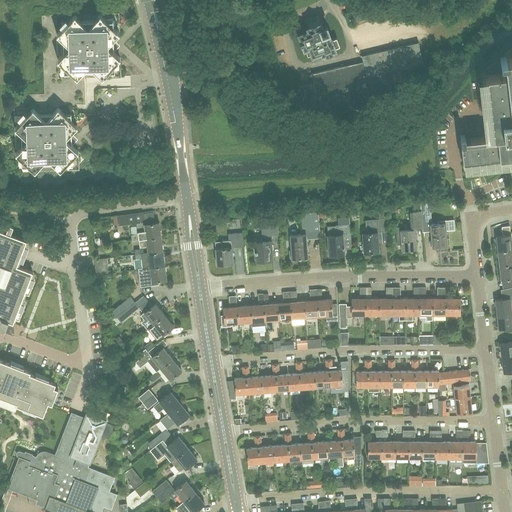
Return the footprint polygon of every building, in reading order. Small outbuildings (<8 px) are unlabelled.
[(369,5),(358,8),(362,20),(373,16),(369,5)] [(75,15),(42,16),(44,94),(70,94),(71,105),(77,104),(85,104),(84,78),(102,77),(108,77),(121,76),(120,58),(117,55),(114,52),(114,48),(113,39),(115,37),(119,32),(119,13),(100,14),(75,15)] [(323,27),(321,23),(320,18),(319,19),(318,15),(305,20),(306,23),(305,24),(308,31),(298,34),(304,50),(305,49),(308,57),(321,52),(322,55),(335,50),(334,48),(339,46),(336,37),(331,39),(331,37),(330,38),(328,33),(329,33),(326,26),(323,27)] [(363,62),(353,64),(312,74),(314,84),(300,87),(305,110),(320,107),(322,117),(391,101),(385,73),(423,65),(418,42),(361,55),(363,62)] [(464,135),(460,135),(460,138),(461,140),(463,164),(509,159),(509,158),(511,157),(511,56),(500,58),(501,62),(504,62),(506,72),(484,75),(490,135),(492,135),(492,136),(486,137),(465,139),(464,135)] [(44,94),(14,95),(15,128),(16,154),(16,173),(35,172),(60,171),(79,170),(79,164),(78,151),(75,148),(72,145),(72,138),(72,133),(74,130),(77,126),(90,113),(77,113),(77,104),(71,105),(70,94),(44,94)] [(429,204),(421,205),(421,210),(422,227),(428,227),(427,215),(430,215),(429,204)] [(386,232),(384,206),(378,207),(379,219),(366,220),(367,233),(363,233),(365,253),(378,252),(377,233),(386,232)] [(415,229),(422,228),(422,227),(421,210),(412,211),(412,212),(413,212),(414,229),(400,230),(400,227),(397,228),(398,242),(402,241),(402,249),(416,248),(415,229)] [(138,239),(161,236),(159,222),(144,224),(143,212),(116,215),(118,225),(132,223),(132,226),(137,226),(138,239)] [(306,237),(320,236),(318,213),(300,214),(301,231),(301,234),(290,235),(291,251),(289,251),(290,261),(300,260),(300,258),(307,258),(306,237)] [(271,235),(279,235),(277,216),(269,217),(270,228),(261,229),(262,241),(255,242),(257,261),(272,260),(271,235)] [(431,224),(430,224),(431,231),(431,239),(432,245),(432,247),(448,246),(447,245),(449,244),(449,239),(447,239),(446,230),(454,230),(453,220),(444,221),(445,223),(438,224),(431,224)] [(343,236),(350,236),(350,224),(335,225),(336,234),(327,235),(329,256),(344,254),(343,236)] [(0,329),(9,333),(13,324),(13,323),(15,318),(21,302),(25,293),(30,277),(33,272),(31,271),(27,270),(22,268),(17,266),(18,261),(20,256),(24,246),(26,240),(10,234),(13,227),(9,225),(6,233),(0,230),(0,329)] [(497,251),(511,248),(511,247),(509,226),(502,227),(503,236),(496,236),(497,251)] [(229,241),(222,241),(223,247),(215,247),(217,265),(219,265),(219,266),(225,265),(225,264),(232,264),(233,264),(233,262),(235,262),(234,259),(232,259),(231,247),(243,246),(242,233),(228,234),(229,241)] [(148,253),(163,251),(161,236),(138,239),(140,248),(147,247),(148,253)] [(511,248),(497,251),(499,265),(511,263),(511,248)] [(143,268),(165,265),(163,251),(148,253),(143,254),(143,253),(135,254),(136,259),(142,258),(143,268)] [(109,273),(107,258),(95,260),(96,274),(109,273)] [(511,263),(499,265),(501,280),(507,279),(508,288),(511,286),(511,263)] [(159,284),(158,281),(167,280),(165,265),(143,268),(138,269),(140,287),(159,284)] [(345,338),(346,326),(353,326),(353,315),(366,315),(366,287),(360,287),(360,298),(352,298),(352,306),(346,306),(346,304),(339,304),(341,338),(345,338)] [(366,287),(366,315),(379,315),(379,298),(371,298),(371,287),(366,287)] [(379,298),(379,315),(393,315),(393,298),(392,298),(392,287),(386,287),(386,298),(379,298)] [(406,298),(406,321),(413,321),(413,315),(420,315),(419,287),(413,287),(413,298),(406,298)] [(420,315),(426,315),(426,320),(432,320),(432,315),(433,315),(433,298),(426,298),(426,287),(419,287),(420,315)] [(433,298),(433,315),(447,315),(447,298),(446,298),(446,287),(437,287),(437,296),(442,296),(442,298),(433,298)] [(312,300),(304,301),(305,317),(319,316),(316,289),(310,289),(310,298),(312,298),(312,300)] [(319,316),(326,316),(326,322),(337,321),(336,306),(331,307),(331,298),(330,298),(330,299),(322,299),(321,289),(316,289),(319,316)] [(279,320),(292,319),(290,291),(283,292),(284,301),(285,300),(285,302),(277,303),(279,320)] [(296,291),(290,291),(292,319),(305,317),(304,301),(296,301),(295,300),(297,299),(296,291)] [(250,305),(252,322),(252,327),(265,326),(265,321),(263,294),(263,293),(258,294),(259,304),(250,305)] [(279,320),(277,303),(269,304),(268,294),(263,294),(265,321),(279,320)] [(231,326),(231,323),(238,323),(237,306),(236,295),(229,296),(230,304),(232,304),(232,307),(224,307),(223,307),(224,315),(221,315),(222,327),(231,326)] [(116,317),(135,302),(130,296),(111,312),(116,317)] [(147,329),(149,328),(165,315),(156,303),(152,306),(143,296),(136,302),(135,302),(116,317),(120,322),(141,306),(146,312),(141,315),(145,320),(142,322),(147,329)] [(393,298),(393,315),(399,315),(399,321),(406,321),(406,298),(393,298)] [(447,298),(447,315),(460,315),(460,298),(447,298)] [(497,314),(511,312),(510,298),(495,300),(497,314)] [(237,306),(238,323),(252,322),(250,305),(237,306)] [(511,317),(511,312),(497,314),(498,329),(511,327),(511,317)] [(165,315),(149,328),(158,339),(162,335),(174,326),(165,315)] [(433,344),(433,336),(419,336),(419,345),(433,344)] [(310,340),(299,340),(300,350),(311,349),(310,340)] [(155,346),(151,341),(144,346),(148,351),(155,346)] [(501,358),(511,356),(511,341),(500,343),(501,358)] [(162,349),(158,344),(136,362),(140,367),(147,361),(156,372),(157,371),(161,368),(173,359),(163,348),(162,349)] [(193,367),(203,364),(201,356),(190,358),(193,367)] [(511,356),(501,358),(503,372),(511,371),(511,356)] [(0,396),(16,403),(16,405),(17,405),(23,408),(23,409),(35,414),(36,413),(43,415),(48,403),(52,404),(58,388),(54,387),(56,383),(48,380),(49,379),(36,374),(36,375),(30,373),(31,371),(23,368),(24,367),(11,362),(11,364),(0,359),(0,396)] [(182,370),(173,359),(161,368),(170,379),(182,370)] [(316,388),(331,386),(329,359),(325,360),(326,371),(314,372),(316,388)] [(332,359),(329,359),(331,386),(336,386),(336,388),(342,388),(342,391),(348,391),(348,370),(341,370),(333,370),(332,359)] [(368,387),(368,359),(365,359),(365,371),(358,371),(358,360),(352,360),(352,389),(363,389),(363,387),(368,387)] [(380,387),(380,371),(372,371),(372,359),(368,359),(368,387),(369,387),(369,391),(378,391),(378,387),(380,387)] [(391,359),(388,359),(388,371),(380,371),(380,387),(391,387),(391,359)] [(395,359),(391,359),(391,387),(403,387),(403,371),(395,371),(395,359)] [(415,359),(411,359),(412,371),(403,371),(403,387),(415,386),(415,359)] [(415,359),(415,386),(426,386),(426,370),(418,371),(418,359),(415,359)] [(352,367),(350,361),(343,362),(345,369),(352,367)] [(289,390),(301,389),(299,362),(295,362),(296,373),(288,374),(289,390)] [(302,362),(299,362),(301,389),(316,388),(314,372),(303,373),(302,362)] [(263,392),(278,391),(275,364),(272,364),(273,375),(261,376),(263,392)] [(278,364),(275,364),(278,391),(289,390),(288,374),(279,375),(278,364)] [(245,366),(242,367),(243,378),(234,378),(236,393),(230,394),(231,399),(236,399),(236,394),(247,393),(245,366)] [(248,366),(245,366),(247,393),(263,392),(261,376),(249,377),(248,366)] [(469,369),(462,369),(464,382),(471,381),(469,369)] [(450,371),(438,372),(438,370),(426,370),(426,386),(438,386),(438,384),(445,384),(451,383),(450,371)] [(157,371),(156,372),(150,377),(152,380),(160,374),(157,371)] [(455,398),(470,396),(469,385),(453,386),(455,398)] [(143,403),(153,395),(149,390),(139,398),(143,403)] [(164,408),(168,413),(180,403),(171,392),(159,401),(158,401),(153,405),(158,413),(164,408)] [(153,395),(143,403),(147,408),(157,400),(153,395)] [(455,398),(456,408),(456,413),(472,411),(470,396),(455,398)] [(167,429),(176,422),(177,424),(189,414),(180,403),(168,413),(160,419),(167,429)] [(20,455),(19,457),(8,486),(7,488),(13,490),(37,499),(47,503),(46,507),(44,510),(50,511),(101,511),(104,506),(111,509),(117,495),(117,494),(109,491),(114,477),(88,467),(101,435),(101,434),(109,437),(115,424),(113,423),(106,421),(104,420),(87,413),(85,418),(72,413),(56,453),(55,455),(48,452),(44,451),(41,452),(38,454),(37,457),(33,455),(33,454),(25,451),(25,453),(21,452),(19,451),(17,452),(18,454),(20,455)] [(347,459),(354,459),(355,465),(361,465),(361,443),(354,443),(353,439),(344,439),(344,428),(340,429),(343,456),(347,455),(347,459)] [(152,449),(171,434),(166,429),(148,443),(152,449)] [(338,440),(326,441),(328,457),(343,456),(340,429),(337,429),(338,440)] [(368,457),(382,457),(382,441),(382,430),(376,430),(376,441),(368,441),(368,457)] [(382,441),(382,457),(382,462),(395,462),(395,457),(395,441),(388,441),(388,435),(388,430),(382,430),(382,441)] [(308,442),(300,443),(301,464),(302,464),(302,459),(313,458),(310,431),(307,431),(308,442)] [(313,458),(328,457),(326,441),(315,442),(314,431),(310,431),(313,458)] [(285,444),(273,445),(274,461),(289,460),(287,433),(284,434),(285,444)] [(301,464),(300,443),(291,444),(290,433),(287,433),(289,460),(290,465),(301,464)] [(170,462),(188,447),(179,436),(175,439),(171,434),(152,449),(150,451),(158,461),(165,455),(170,462)] [(247,464),(259,463),(257,436),(254,436),(255,447),(246,448),(247,464)] [(261,436),(257,436),(259,463),(274,461),(273,445),(262,446),(261,436)] [(436,458),(436,438),(435,439),(432,437),(432,441),(422,441),(422,457),(436,458)] [(440,441),(440,437),(436,438),(436,458),(449,458),(449,441),(440,441)] [(395,457),(409,457),(409,441),(395,441),(395,457)] [(422,457),(422,441),(409,441),(409,457),(422,457)] [(462,463),(463,463),(463,441),(449,441),(449,458),(462,458),(462,463)] [(476,441),(463,441),(463,463),(488,463),(487,448),(476,448),(476,441)] [(179,471),(185,468),(197,459),(188,447),(171,461),(179,471)] [(323,469),(314,469),(314,477),(323,477),(323,469)] [(129,482),(135,489),(143,482),(137,475),(129,482)] [(152,491),(156,496),(170,485),(166,480),(152,491)] [(179,495),(184,501),(195,492),(186,481),(186,480),(174,490),(170,485),(156,496),(157,498),(153,501),(156,506),(160,502),(161,502),(170,495),(174,500),(179,495)] [(0,511),(4,511),(6,508),(7,504),(11,496),(12,492),(13,490),(7,488),(0,505),(0,511)] [(184,501),(175,509),(178,511),(190,511),(192,511),(193,511),(205,503),(204,503),(195,492),(184,501)] [(378,510),(385,510),(384,511),(398,511),(398,509),(389,509),(389,505),(390,505),(390,498),(378,498),(378,510)] [(411,511),(412,498),(406,498),(406,505),(406,509),(398,509),(398,511),(411,511)] [(418,498),(412,498),(411,511),(425,511),(425,509),(418,509),(418,498)] [(425,511),(438,511),(438,498),(433,498),(433,504),(438,506),(438,509),(425,509),(425,511)] [(452,511),(453,509),(444,509),(444,504),(444,498),(438,498),(438,511),(452,511)] [(331,511),(330,501),(324,501),(324,511),(338,511),(331,511)]
